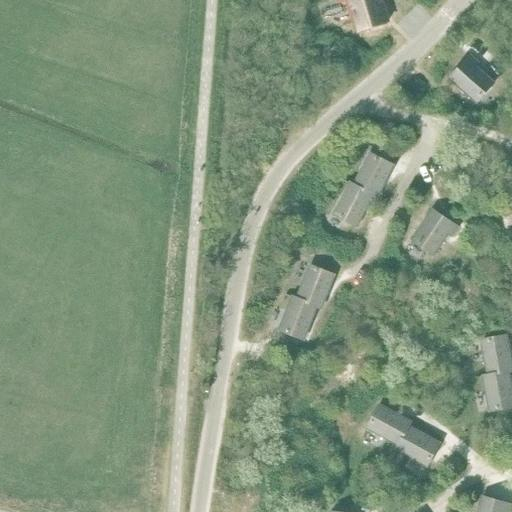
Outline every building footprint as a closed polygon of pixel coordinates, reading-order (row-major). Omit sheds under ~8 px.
[(357,33),(388,23),(381,0),(338,0),(340,3),(347,1),(357,33)] [(470,56),(450,79),(476,102),(493,83),(475,67),(478,64),(470,56)] [(354,185),(373,195),(377,197),(393,166),(370,154),(354,185)] [(511,161),(506,159),(500,170),(511,176),(511,161)] [(373,195),(354,185),(350,183),(334,215),(356,226),(373,195)] [(511,205),(497,215),(506,229),(511,224),(511,205)] [(432,210),(413,240),(434,254),(447,234),(451,237),(457,227),(432,210)] [(310,266),(297,299),(316,307),(321,308),(334,275),(310,266)] [(316,307),(297,299),(293,297),(280,330),(304,339),(316,307)] [(488,375),(508,372),(511,370),(511,364),(506,336),(481,341),(488,375)] [(511,390),(508,372),(488,375),(483,376),(490,411),(511,406),(511,390)] [(398,445),(408,427),(410,422),(379,406),(367,428),(398,445)] [(408,427),(398,445),(396,449),(427,466),(439,443),(408,427)] [(482,497),(478,511),(509,511),(511,505),(482,497)]
